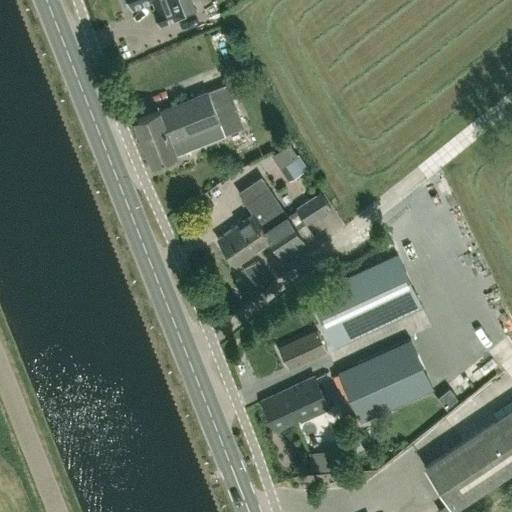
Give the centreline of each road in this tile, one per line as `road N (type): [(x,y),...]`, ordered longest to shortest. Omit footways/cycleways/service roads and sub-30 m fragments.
road 1 (secondary): [(249,511),(46,0)]
road 2 (unclassified): [(57,511),(0,367)]
